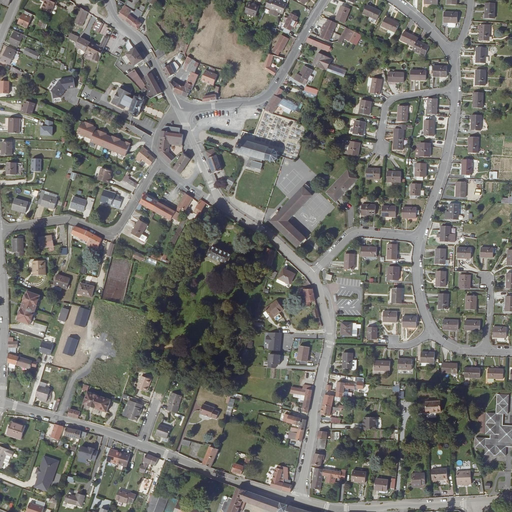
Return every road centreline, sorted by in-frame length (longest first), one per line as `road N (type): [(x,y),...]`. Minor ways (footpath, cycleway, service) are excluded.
road 1 (residential): [(297,499),(1,401)]
road 2 (tertiary): [(312,274),(330,342),(297,499)]
road 3 (residential): [(323,0),(260,100),(176,109)]
road 4 (residential): [(159,160),(118,231),(69,219),(0,229)]
road 5 (residential): [(455,89),(445,165),(420,240)]
road 6 (residential): [(420,240),(418,292),(431,332),(465,352),(486,352)]
road 7 (residential): [(0,260),(1,401)]
road 8 (tertiary): [(106,0),(149,54),(176,109)]
road 9 (residential): [(420,240),(352,234),(312,274)]
road 10 (tertiary): [(454,501),(334,508)]
road 11 (tertiary): [(219,198),(312,274)]
